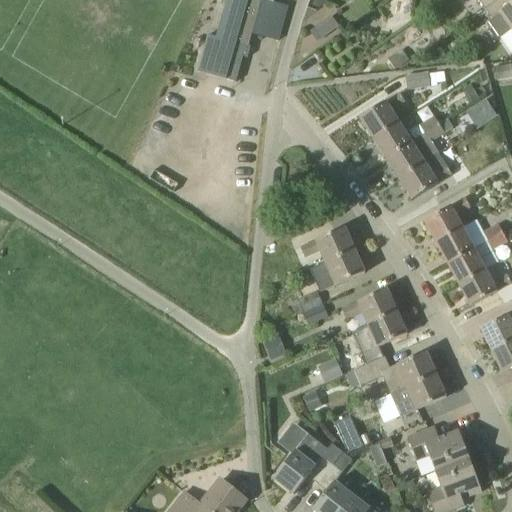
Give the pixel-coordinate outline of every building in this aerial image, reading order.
[(232,7),(223,40),(208,36),(198,73),(236,83),(243,58),(248,59),(252,43),(250,42),(252,34),(264,38),(267,26),(256,22),(261,0),(264,0),(273,3),(274,0),(226,0),(225,6),(232,7)] [(478,0),(486,10),(500,0),(478,0)] [(511,30),(511,0),(500,0),(486,10),(493,20),(489,23),(500,39),(511,30)] [(312,29),(320,41),(340,28),(332,16),(312,29)] [(398,54),(388,60),(396,71),(405,64),(398,54)] [(511,66),(493,69),(495,82),(511,79),(511,66)] [(408,91),(430,88),(429,74),(406,77),(408,91)] [(373,139),(399,123),(391,111),(405,102),(400,94),(386,103),(360,119),(373,139)] [(466,113),(477,131),(497,118),(486,100),(466,113)] [(435,117),(420,126),(409,133),(414,142),(440,126),(435,118),(435,117)] [(431,143),(452,129),(447,121),(440,126),(414,142),(412,144),(386,160),(399,180),(425,164),(424,163),(438,154),(431,143)] [(386,160),(412,144),(399,123),(373,139),(386,160)] [(503,158),(495,145),(465,165),(472,176),(503,158)] [(452,176),(447,167),(438,154),(424,163),(425,164),(399,180),(412,201),(438,185),(438,184),(452,176)] [(436,244),(463,229),(456,216),(471,209),(466,200),(452,208),(451,208),(425,222),(436,244)] [(489,243),(503,235),(499,226),(484,234),(489,243)] [(326,265),(355,251),(345,229),(316,242),(301,249),(305,259),(320,252),(326,265)] [(475,251),(474,250),(463,229),(436,244),(448,265),(475,251)] [(503,235),(489,243),(493,250),(508,242),(503,235)] [(293,244),(272,250),(274,258),(296,251),(293,244)] [(355,251),(326,265),(331,277),(316,283),(320,293),(335,287),(336,287),(365,274),(355,251)] [(448,265),(459,286),(486,272),(475,251),(448,265)] [(486,272),(459,286),(471,308),(498,293),(497,293),(511,285),(507,276),(493,284),(486,272)] [(368,326),(397,312),(387,290),(358,304),(343,311),(347,321),(362,314),(368,326)] [(304,314),(323,306),(318,293),(298,302),(304,314)] [(323,306),(304,314),(309,326),(328,318),(323,306)] [(397,312),(368,326),(373,338),(358,345),(363,355),(378,348),(378,349),(408,335),(397,312)] [(492,352),(511,342),(511,315),(509,317),(509,316),(481,329),(492,352)] [(263,344),(271,362),(287,356),(279,337),(263,344)] [(511,342),(492,352),(502,374),(511,369),(511,342)] [(386,358),(354,372),(361,386),(361,387),(384,377),(392,397),(436,375),(427,353),(397,366),(397,367),(391,370),(386,358)] [(343,375),(336,361),(318,369),(325,383),(343,375)] [(399,413),(402,418),(417,411),(447,398),(436,375),(392,397),(399,413)] [(302,398),(309,413),(321,408),(315,393),(302,398)] [(459,432),(439,440),(435,429),(407,439),(416,462),(430,457),(436,474),(469,460),(459,432)] [(318,485),(343,454),(332,445),(328,451),(309,436),(274,480),(294,496),(308,478),(318,485)] [(351,440),(343,444),(348,454),(363,447),(361,442),(351,440)] [(335,483),(343,473),(352,461),(343,454),(318,485),(327,493),(313,511),(314,511),(340,511),(353,497),(335,483)] [(469,460),(436,474),(442,489),(428,494),(434,511),(450,511),(464,507),(460,496),(480,488),(469,460)] [(385,493),(394,489),(389,477),(380,481),(385,493)] [(237,511),(246,501),(221,481),(201,506),(185,493),(170,511),(237,511)] [(372,511),(370,510),(353,497),(340,511),(372,511)]
